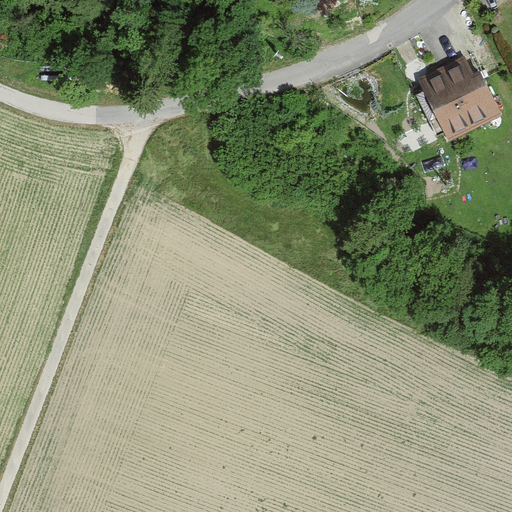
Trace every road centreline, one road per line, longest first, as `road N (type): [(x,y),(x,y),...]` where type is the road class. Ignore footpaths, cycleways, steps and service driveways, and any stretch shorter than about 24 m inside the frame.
road 1 (residential): [(433,0),(380,38),(111,116),(42,106),(0,87)]
road 2 (track): [(142,108),(0,487)]
